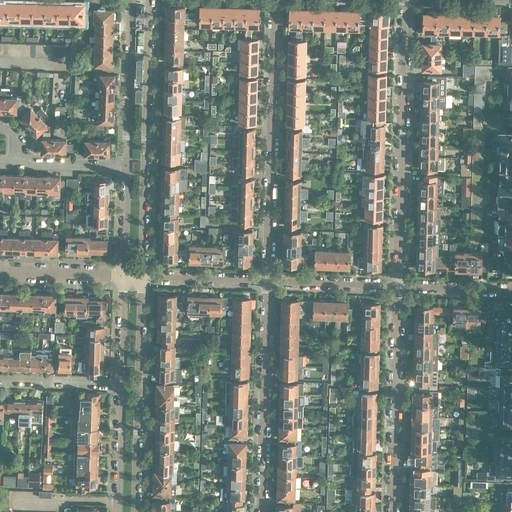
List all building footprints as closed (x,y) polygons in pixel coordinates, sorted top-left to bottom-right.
[(0,20),(8,20),(9,3),(5,3),(5,1),(0,1),(0,20)] [(21,21),(21,3),(17,3),(17,2),(10,2),(10,3),(9,3),(8,20),(21,21)] [(33,21),(34,3),(29,3),(29,2),(22,2),(22,3),(21,3),(21,21),(33,21)] [(46,21),(46,4),(42,4),(42,3),(35,2),(34,3),(33,21),(46,21)] [(83,23),(84,5),(83,5),(83,4),(82,3),(81,2),(80,2),(79,2),(78,2),(77,3),(77,4),(77,5),(71,4),(70,22),(83,23)] [(58,22),(59,4),(54,4),(54,3),(47,3),(47,4),(46,4),(46,21),(58,22)] [(70,22),(71,4),(67,4),(67,3),(59,3),(59,4),(58,22),(70,22)] [(95,9),(95,15),(89,15),(89,6),(90,6),(90,5),(84,5),(83,23),(88,23),(88,21),(96,22),(96,21),(113,22),(113,18),(114,18),(114,17),(114,11),(115,11),(113,11),(113,10),(106,9),(105,9),(105,8),(105,7),(104,7),(104,6),(103,6),(102,6),(101,6),(101,7),(100,7),(99,8),(99,9),(95,9)] [(167,18),(167,17),(184,18),(184,19),(195,19),(195,15),(196,15),(196,13),(185,13),(185,7),(186,7),(181,6),(180,6),(179,5),(178,5),(177,5),(176,6),(175,6),(167,6),(167,8),(165,10),(165,14),(167,16),(167,18)] [(212,26),(213,7),(209,7),(207,6),(204,6),(203,7),(201,7),(201,8),(196,8),(196,13),(196,15),(195,15),(195,19),(195,29),(199,29),(201,29),(201,25),(212,26)] [(224,26),(224,8),(220,7),(219,6),(216,6),(214,7),(213,7),(212,26),(224,26)] [(235,26),(236,8),(232,8),(230,6),(227,6),(226,8),(224,8),(224,26),(235,26)] [(247,26),(247,8),(243,8),(242,7),(239,7),(237,8),(236,8),(235,26),(246,26),(247,26)] [(249,8),(247,8),(247,26),(246,26),(246,31),(245,33),(245,35),(252,35),(252,26),(258,26),(258,28),(258,23),(259,23),(260,22),(260,21),(261,20),(260,20),(260,19),(260,18),(259,18),(259,17),(259,9),(256,8),(255,7),(250,7),(249,8)] [(302,28),(303,10),(301,10),(299,8),(296,8),(295,9),(291,9),(290,18),(290,19),(289,19),(289,20),(288,20),(288,21),(288,22),(289,22),(289,23),(290,24),(290,29),(291,29),(291,27),(297,28),(296,37),(303,37),(303,35),(302,34),(302,28)] [(313,28),(314,10),(312,10),(311,9),(308,8),(306,10),(303,10),(302,28),(313,28)] [(325,28),(325,10),(324,10),(322,9),(319,9),(318,10),(314,10),(313,28),(325,28)] [(336,29),(337,11),(335,11),(334,9),(331,9),(329,10),(325,10),(325,28),(336,29)] [(348,29),(348,11),(346,11),(345,9),(342,9),(340,11),(337,11),(336,29),(348,29)] [(352,11),(348,11),(348,29),(359,30),(359,27),(359,24),(360,18),(359,18),(360,11),(358,11),(356,10),(353,10),(352,11)] [(370,19),(360,18),(359,24),(364,24),(371,24),(387,25),(388,25),(388,23),(390,21),(390,17),(388,15),(388,13),(380,12),(379,12),(379,11),(378,11),(377,10),(376,10),(375,11),(374,12),(369,12),(369,13),(370,13),(370,19)] [(437,32),(438,14),(437,14),(436,14),(435,14),(434,13),(433,12),(432,12),(431,12),(430,12),(429,12),(428,13),(427,14),(424,14),(424,21),(423,22),(423,28),(424,29),(424,32),(431,32),(431,43),(437,44),(437,39),(437,32)] [(450,32),(450,15),(449,15),(449,14),(442,13),(442,14),(438,14),(437,32),(450,32)] [(462,32),(463,15),(461,15),(461,14),(454,14),(454,15),(450,15),(450,32),(462,32)] [(474,33),(475,15),(474,15),(474,14),(466,14),(466,15),(463,15),(462,32),(474,33)] [(487,33),(487,16),(486,16),(486,15),(479,14),(479,15),(475,15),(474,33),(487,33)] [(499,33),(500,21),(500,16),(499,16),(499,15),(491,15),(491,16),(487,16),(487,33),(499,33)] [(184,22),(184,19),(184,18),(167,17),(167,18),(167,22),(166,23),(166,26),(167,27),(167,28),(184,29),(184,22)] [(113,26),(113,22),(96,21),(96,22),(96,32),(113,33),(113,31),(114,30),(114,27),(113,26)] [(511,21),(500,21),(499,33),(499,41),(499,63),(511,63),(511,43),(511,42),(511,21)] [(387,29),(387,25),(371,24),(371,35),(387,35),(387,34),(388,33),(388,30),(387,29)] [(183,40),(184,29),(167,28),(167,32),(166,34),(166,36),(167,38),(167,39),(183,40)] [(112,37),(113,33),(96,32),(95,43),(112,44),(112,42),(113,41),(113,38),(112,37)] [(387,40),(387,35),(371,35),(370,46),(387,46),(387,45),(388,44),(388,41),(387,40)] [(183,51),(183,40),(167,39),(167,43),(166,45),(166,47),(167,49),(167,50),(183,51)] [(258,39),(251,39),(245,39),(241,39),(241,50),(258,50),(258,46),(259,45),(259,42),(258,41),(258,39)] [(303,40),(296,40),(290,40),(290,42),(289,43),(289,46),(290,47),(290,51),(305,51),(305,41),(303,41),(303,40)] [(112,48),(112,44),(95,43),(95,54),(112,54),(112,53),(113,52),(113,49),(112,48)] [(437,44),(431,43),(424,43),(424,44),(423,44),(423,52),(424,52),(423,56),(441,57),(441,44),(437,44)] [(63,45),(54,45),(54,56),(63,56),(62,56),(62,45),(63,45)] [(387,51),(387,46),(370,46),(370,57),(386,57),(386,56),(387,55),(387,52),(387,51)] [(183,62),(183,51),(167,50),(167,54),(165,56),(165,58),(166,60),(166,61),(183,62)] [(258,52),(258,50),(241,50),(241,61),(257,61),(257,57),(259,56),(259,53),(258,52)] [(305,63),(305,51),(290,51),(289,53),(288,54),(288,57),(289,58),(289,62),(305,63)] [(112,58),(112,54),(95,54),(94,65),(112,66),(112,64),(113,64),(114,64),(114,63),(115,62),(115,61),(115,60),(114,60),(114,59),(113,59),(113,58),(112,58)] [(440,69),(441,58),(441,57),(423,56),(423,60),(422,60),(422,68),(423,68),(423,69),(440,69)] [(386,62),(386,57),(370,57),(370,68),(386,69),(386,67),(387,66),(387,63),(386,62)] [(257,63),(257,61),(241,61),(241,72),(257,73),(257,68),(258,67),(258,64),(257,63)] [(305,74),(305,63),(289,62),(289,63),(288,65),(288,68),(289,69),(289,73),(305,74)] [(166,77),(166,78),(182,79),(182,78),(183,78),(183,73),(182,73),(182,64),(169,64),(169,67),(166,67),(166,72),(165,73),(165,76),(166,77)] [(485,79),(482,65),(475,65),(475,70),(475,77),(474,82),(480,82),(482,84),(485,82),(485,79)] [(491,79),(491,65),(482,65),(485,79),(491,79)] [(370,74),(369,85),(386,86),(386,84),(387,83),(387,80),(386,79),(386,74),(370,74)] [(101,75),(100,86),(100,87),(115,87),(115,85),(115,75),(101,75)] [(428,81),(423,81),(423,83),(421,83),(421,89),(422,89),(422,94),(439,94),(446,94),(447,76),(428,75),(428,81)] [(181,90),(182,79),(166,78),(166,83),(165,84),(165,87),(166,88),(166,89),(181,90)] [(241,78),(240,89),(257,90),(257,88),(258,87),(258,84),(257,83),(257,79),(241,78)] [(289,89),(288,90),(304,91),(305,91),(305,84),(305,80),(289,79),(289,84),(288,85),(288,88),(289,89)] [(485,91),(482,84),(480,82),(474,82),(474,85),(474,94),(480,95),(481,96),(485,95),(485,91)] [(385,90),(386,86),(369,85),(369,96),(385,97),(385,95),(386,94),(386,91),(385,90)] [(115,89),(115,87),(100,87),(100,98),(114,99),(114,89),(115,89)] [(10,89),(6,89),(5,112),(17,112),(17,111),(17,98),(11,98),(11,90),(10,90),(10,89)] [(185,90),(181,90),(166,89),(165,94),(164,95),(164,98),(165,99),(165,101),(181,101),(185,101),(185,90)] [(256,94),(257,90),(240,89),(240,100),(256,101),(256,99),(257,98),(257,95),(256,94)] [(304,102),(305,91),(304,91),(288,90),(288,95),(287,96),(287,99),(288,100),(288,102),(304,102)] [(446,94),(439,94),(422,94),(422,95),(421,95),(421,102),(422,102),(422,106),(438,107),(446,107),(446,94)] [(484,103),(481,96),(480,95),(474,94),(474,107),(480,107),(481,109),(484,107),(484,103)] [(22,96),(17,96),(17,98),(17,111),(22,117),(31,108),(32,108),(24,99),(25,96),(22,96)] [(385,101),(385,97),(369,96),(368,107),(385,108),(385,106),(386,105),(386,102),(385,101)] [(114,108),(114,99),(100,98),(99,110),(115,110),(115,108),(114,108)] [(256,105),(256,101),(240,100),(240,111),(256,112),(256,110),(257,109),(257,106),(256,105)] [(181,112),(181,101),(165,101),(165,105),(164,106),(164,109),(165,110),(165,112),(167,112),(180,112),(181,112)] [(304,113),(304,102),(288,102),(288,106),(287,107),(287,110),(288,111),(288,113),(304,113)] [(438,119),(438,107),(422,106),(422,108),(421,108),(420,114),(422,114),(422,119),(438,119)] [(385,112),(385,108),(368,107),(368,118),(369,118),(383,119),(385,119),(385,117),(386,116),(386,113),(385,112)] [(484,116),(481,109),(480,107),(474,107),(473,125),(483,125),(480,121),(484,120),(484,116)] [(29,126),(45,112),(41,108),(36,113),(31,108),(22,117),(21,117),(29,126)] [(114,112),(115,110),(99,110),(99,122),(113,123),(114,112)] [(256,116),(256,112),(240,111),(239,122),(256,123),(256,121),(257,120),(257,117),(256,116)] [(47,125),(43,120),(48,116),(45,112),(29,126),(37,135),(47,125)] [(309,113),(304,113),(288,113),(288,117),(287,118),(287,121),(288,122),(288,124),(302,124),(301,127),(312,128),(312,124),(309,123),(309,113)] [(187,118),(179,117),(167,117),(165,117),(165,118),(164,119),(164,122),(165,123),(164,128),(181,128),(186,128),(187,118)] [(363,118),(362,135),(384,136),(384,131),(385,130),(385,127),(384,126),(385,124),(382,124),(383,119),(369,118),(363,118)] [(438,132),(438,119),(422,119),(422,121),(420,120),(420,127),(421,127),(421,131),(438,132)] [(219,124),(208,124),(208,129),(208,139),(217,139),(217,135),(214,135),(215,131),(219,131),(219,124)] [(480,130),(483,125),(473,125),(473,144),(478,145),(480,142),(480,136),(484,132),(480,130)] [(311,132),(312,128),(301,127),(301,130),(287,130),(287,141),(309,142),(309,137),(302,137),(302,132),(311,132)] [(180,139),(181,128),(164,128),(164,129),(163,130),(163,133),(164,134),(164,139),(180,139)] [(255,129),(240,128),(240,135),(233,135),(233,139),(255,140),(255,129)] [(511,130),(510,132),(505,132),(505,128),(501,128),(500,144),(500,145),(511,144),(511,130)] [(437,144),(438,132),(421,131),(421,133),(420,133),(420,139),(421,139),(421,144),(437,144)] [(384,137),(384,136),(362,135),(362,146),(364,146),(384,147),(384,142),(385,141),(385,138),(384,137)] [(54,153),(54,139),(42,139),(42,153),(54,153)] [(63,140),(54,139),(54,153),(73,154),(74,144),(66,144),(66,140),(63,140)] [(180,150),(180,139),(164,139),(164,140),(163,141),(163,144),(164,145),(164,150),(180,150)] [(255,151),(255,140),(233,139),(233,144),(240,144),(239,151),(255,151)] [(97,155),(98,141),(86,140),(86,150),(78,150),(78,154),(97,155)] [(110,141),(106,141),(98,141),(97,155),(109,155),(110,141)] [(309,147),(309,142),(287,141),(287,152),(302,153),(302,146),(309,147)] [(483,144),(480,142),(478,145),(473,144),(472,157),(478,157),(479,155),(483,148),(483,144)] [(437,156),(437,144),(421,144),(421,145),(420,145),(419,151),(421,151),(421,156),(437,157),(437,156)] [(511,144),(500,145),(500,144),(495,144),(495,147),(500,147),(500,157),(511,157),(511,144)] [(384,148),(384,147),(364,146),(363,157),(384,158),(384,153),(385,152),(385,149),(384,148)] [(181,163),(184,163),(184,151),(180,151),(180,150),(164,150),(164,151),(163,152),(163,155),(164,156),(164,161),(181,161),(181,163)] [(207,165),(207,151),(203,151),(202,160),(195,159),(194,164),(207,165)] [(255,162),(255,151),(239,151),(239,157),(233,157),(232,162),(255,162)] [(302,159),(302,153),(287,152),(287,163),(309,164),(309,159),(302,159)] [(483,157),(479,155),(478,157),(472,157),(472,169),(478,169),(479,167),(483,160),(483,157)] [(444,156),(437,156),(437,157),(421,156),(421,158),(419,158),(419,164),(420,164),(420,169),(436,169),(444,169),(444,156)] [(384,158),(363,157),(362,157),(362,168),(383,169),(383,164),(384,163),(385,160),(384,159),(384,158)] [(471,175),(471,157),(467,157),(467,163),(461,163),(461,175),(471,175)] [(511,157),(500,157),(495,157),(495,160),(500,159),(500,169),(500,170),(511,170),(511,157)] [(254,173),(255,162),(232,162),(232,166),(239,166),(239,173),(254,173)] [(308,169),(309,164),(287,163),(286,175),(301,175),(301,168),(308,169)] [(206,179),(207,165),(194,164),(194,172),(202,172),(202,179),(206,179)] [(163,177),(163,178),(179,178),(179,167),(164,167),(163,167),(163,172),(162,173),(162,176),(163,177)] [(483,169),(479,167),(478,169),(472,169),(472,182),(477,182),(478,180),(482,173),(483,169)] [(511,170),(500,170),(500,169),(495,169),(495,172),(500,173),(500,182),(511,182),(511,170)] [(367,174),(367,185),(383,186),(383,184),(384,183),(384,180),(383,179),(383,174),(382,174),(382,175),(367,174)] [(15,190),(15,175),(4,175),(3,197),(8,198),(8,190),(15,190)] [(26,199),(26,175),(15,175),(15,190),(20,190),(20,198),(26,199)] [(37,191),(38,176),(26,175),(26,199),(31,199),(31,191),(37,191)] [(48,199),(49,176),(38,176),(37,191),(42,191),(42,199),(48,199)] [(60,177),(49,176),(48,199),(53,199),(54,192),(60,192),(60,177)] [(420,193),(436,194),(443,194),(444,176),(430,176),(430,181),(420,181),(420,185),(419,185),(418,191),(420,191),(420,193)] [(179,189),(179,178),(163,178),(163,183),(162,184),(162,187),(163,188),(163,189),(179,189)] [(92,187),(88,187),(88,191),(92,191),(108,192),(109,181),(108,180),(108,179),(103,179),(103,180),(93,180),(92,187)] [(254,179),(239,179),(239,185),(231,185),(231,190),(254,190),(254,179)] [(482,182),(478,180),(477,182),(472,182),(471,194),(477,194),(478,192),(482,185),(482,182)] [(300,188),(300,181),(286,181),(286,192),(308,192),(308,188),(300,188)] [(511,182),(500,182),(499,201),(511,201),(511,182)] [(383,190),(383,186),(367,185),(366,196),(383,197),(383,195),(384,194),(384,191),(383,190)] [(179,201),(179,189),(163,189),(163,194),(162,195),(162,197),(163,199),(162,200),(179,201)] [(253,202),(254,190),(231,190),(231,194),(239,194),(239,201),(253,202)] [(108,193),(108,192),(92,191),(88,191),(86,191),(86,202),(87,202),(108,203),(108,198),(109,197),(109,194),(108,193)] [(308,198),(308,192),(286,192),(285,203),(300,203),(306,204),(306,198),(308,198)] [(482,194),(478,192),(477,194),(471,194),(471,207),(477,207),(478,205),(482,198),(482,194)] [(436,206),(436,194),(420,193),(420,198),(418,198),(418,204),(419,204),(419,206),(436,206)] [(470,208),(470,196),(462,195),(461,208),(470,208)] [(382,201),(383,197),(366,196),(366,207),(382,208),(382,206),(383,205),(383,202),(382,201)] [(185,201),(179,201),(162,200),(162,204),(161,206),(161,208),(162,210),(162,211),(164,211),(176,211),(177,210),(178,210),(179,205),(184,206),(185,201)] [(253,213),(253,202),(239,201),(238,207),(231,207),(231,212),(253,213)] [(511,201),(499,201),(499,219),(511,219),(511,201)] [(108,207),(108,203),(87,202),(87,213),(108,214),(108,212),(109,211),(109,208),(108,207)] [(299,209),(300,203),(285,203),(285,214),(307,215),(307,210),(299,209)] [(482,207),(478,205),(477,207),(471,207),(471,219),(477,219),(478,217),(482,210),(482,207)] [(441,206),(436,206),(419,206),(419,210),(418,210),(418,216),(419,216),(419,218),(440,219),(441,206)] [(382,212),(382,208),(366,207),(366,218),(366,219),(380,219),(382,219),(382,217),(383,216),(383,213),(382,212)] [(176,217),(176,211),(164,211),(164,216),(162,216),(162,218),(161,219),(161,222),(162,223),(162,227),(178,228),(178,217),(176,217)] [(253,224),(253,213),(231,212),(231,216),(238,216),(238,223),(253,224)] [(107,225),(108,214),(87,213),(86,224),(91,224),(99,225),(102,225),(102,226),(106,226),(107,225)] [(307,220),(307,215),(285,214),(285,225),(299,225),(299,219),(307,220)] [(481,219),(478,217),(477,219),(471,219),(470,231),(476,231),(478,227),(481,223),(481,219)] [(440,231),(440,219),(419,218),(419,223),(418,223),(417,229),(419,229),(419,231),(435,231),(440,231)] [(382,224),(380,224),(380,219),(366,219),(361,219),(361,226),(366,226),(366,235),(382,236),(382,231),(383,230),(383,227),(382,226),(382,224)] [(511,219),(499,219),(498,229),(493,229),(493,233),(498,232),(511,232),(511,219)] [(99,225),(91,224),(90,230),(89,230),(95,231),(95,237),(90,237),(89,251),(100,251),(100,252),(106,252),(106,251),(107,251),(107,250),(108,250),(108,234),(99,233),(99,225)] [(178,239),(178,228),(162,227),(162,229),(161,230),(161,233),(162,234),(161,238),(178,239)] [(484,230),(478,227),(476,231),(470,231),(470,236),(470,240),(470,241),(474,241),(481,241),(481,235),(484,230)] [(13,251),(14,237),(8,237),(8,230),(3,230),(2,251),(13,251)] [(24,252),(25,230),(19,230),(19,237),(14,237),(13,251),(24,252)] [(36,252),(36,238),(30,238),(30,231),(25,230),(24,252),(36,252)] [(236,230),(236,234),(236,241),(252,242),(253,237),(254,236),(254,233),(253,232),(253,231),(236,230)] [(47,253),(47,231),(41,231),(40,238),(36,238),(36,252),(47,253)] [(52,231),(47,231),(47,253),(58,253),(58,245),(59,244),(59,241),(58,240),(58,238),(62,239),(62,232),(57,232),(57,239),(52,239),(52,231)] [(434,244),(435,231),(419,231),(419,235),(417,235),(417,241),(418,241),(418,243),(434,244)] [(285,239),(284,243),(301,243),(301,232),(285,232),(285,233),(284,235),(284,237),(285,239)] [(511,232),(498,232),(498,242),(493,242),(493,245),(498,245),(511,245),(511,232)] [(382,237),(382,236),(366,235),(365,246),(381,247),(381,242),(382,241),(382,238),(382,237)] [(78,253),(79,237),(67,236),(67,252),(69,252),(70,253),(73,253),(74,252),(78,253)] [(89,251),(90,237),(79,237),(78,253),(82,253),(84,254),(86,254),(88,253),(89,253),(89,251)] [(177,250),(178,239),(161,238),(161,240),(160,241),(160,244),(161,245),(161,250),(177,250)] [(252,243),(252,242),(236,241),(236,252),(252,252),(252,248),(253,247),(253,244),(252,243)] [(224,245),(228,246),(228,242),(222,242),(222,247),(212,246),(212,263),(213,263),(214,264),(217,264),(218,263),(223,263),(223,261),(224,245)] [(300,254),(301,243),(284,243),(284,244),(283,245),(283,248),(284,250),(284,254),(300,254)] [(434,256),(434,244),(418,243),(418,248),(417,248),(417,254),(418,254),(418,256),(434,256)] [(252,254),(252,252),(236,252),(230,251),(230,246),(228,246),(224,245),(223,261),(236,261),(236,263),(245,264),(245,265),(251,265),(251,264),(252,264),(252,262),(254,262),(255,261),(256,255),(255,254),(252,254)] [(511,245),(498,245),(498,255),(493,254),(493,257),(511,257),(511,245)] [(201,246),(190,246),(190,249),(190,255),(190,262),(191,262),(193,263),(195,263),(197,262),(201,262),(201,246)] [(212,263),(212,246),(201,246),(201,262),(202,262),(203,263),(206,263),(208,262),(212,263)] [(381,248),(381,247),(365,246),(365,257),(381,258),(381,253),(382,252),(382,249),(381,248)] [(177,256),(177,255),(177,250),(161,250),(161,261),(162,261),(162,262),(166,262),(166,261),(177,261),(177,260),(178,260),(178,256),(177,256)] [(327,267),(327,250),(316,250),(316,252),(316,265),(316,266),(320,267),(321,268),(324,268),(325,267),(327,267)] [(338,267),(338,251),(327,250),(327,267),(331,267),(332,268),(335,268),(336,267),(338,267)] [(349,268),(349,261),(349,256),(349,251),(338,251),(338,267),(342,267),(343,268),(346,269),(347,268),(349,268)] [(316,252),(312,252),(310,252),(307,255),(307,264),(316,265),(316,252)] [(468,270),(469,254),(456,253),(455,263),(450,263),(450,270),(458,270),(458,271),(464,271),(464,270),(468,270)] [(307,264),(307,255),(300,254),(284,254),(284,256),(283,255),(283,263),(284,263),(284,265),(285,265),(285,266),(291,266),(291,265),(300,266),(300,264),(307,264)] [(488,270),(488,266),(488,257),(482,257),(482,254),(469,254),(468,270),(473,270),(473,272),(479,272),(479,271),(481,271),(481,270),(488,270)] [(434,262),(434,256),(418,256),(418,260),(417,260),(416,266),(418,266),(418,268),(426,269),(426,270),(433,270),(433,269),(447,269),(447,263),(447,259),(443,258),(443,262),(434,262)] [(381,269),(381,258),(365,257),(359,257),(359,267),(365,268),(364,268),(375,269),(375,270),(380,270),(380,269),(381,269)] [(511,257),(493,257),(493,259),(498,259),(498,271),(498,272),(507,272),(507,271),(511,271),(511,257)] [(11,307),(12,293),(0,293),(0,307),(0,317),(5,317),(5,315),(5,307),(11,307)] [(22,316),(23,294),(12,293),(11,307),(16,308),(16,316),(22,316)] [(160,295),(160,306),(184,306),(184,307),(188,308),(188,302),(176,302),(176,301),(177,301),(178,296),(176,296),(176,295),(165,295),(166,293),(161,293),(161,295),(160,295)] [(34,308),(34,294),(23,294),(22,316),(27,316),(27,308),(34,308)] [(45,316),(45,294),(34,294),(34,308),(39,308),(39,316),(45,316)] [(56,295),(45,294),(45,316),(50,317),(50,309),(56,309),(56,308),(57,307),(57,304),(56,303),(56,295)] [(76,313),(77,297),(73,296),(71,295),(69,295),(67,296),(66,296),(65,312),(76,313)] [(198,312),(199,296),(196,296),(194,295),(192,295),(190,296),(189,296),(188,302),(188,308),(188,310),(188,312),(198,312)] [(210,313),(210,296),(206,296),(205,295),(203,295),(201,296),(199,296),(198,312),(210,313)] [(88,311),(88,299),(88,297),(86,297),(85,296),(82,296),(81,297),(77,297),(76,313),(87,313),(87,311),(88,311)] [(221,310),(221,308),(221,297),(217,297),(216,296),(213,296),(212,297),(210,296),(210,313),(221,313),(221,310)] [(107,301),(105,301),(105,297),(99,297),(99,299),(88,299),(88,313),(94,313),(94,311),(98,311),(98,317),(105,317),(105,310),(107,310),(107,301)] [(222,297),(221,297),(221,308),(234,309),(251,309),(251,308),(252,308),(252,300),(251,300),(251,298),(250,298),(250,297),(244,297),(244,298),(235,297),(235,298),(222,297)] [(309,311),(309,301),(299,301),(299,300),(290,299),(290,298),(284,298),(284,299),(283,299),(283,301),(282,301),(282,309),(283,309),(283,310),(309,311)] [(325,317),(326,301),(324,301),(323,300),(320,300),(319,301),(315,300),(315,301),(309,301),(309,311),(308,312),(314,313),(314,316),(325,317)] [(336,317),(337,301),(335,301),(334,300),(331,300),(330,301),(326,301),(325,317),(336,317)] [(341,301),(337,301),(336,317),(347,318),(348,314),(348,308),(348,302),(347,302),(345,301),(343,300),(341,301)] [(363,308),(363,313),(379,314),(380,303),(379,303),(379,301),(374,301),(374,303),(364,302),(364,303),(362,303),(362,308),(363,308)] [(175,317),(176,310),(188,310),(188,308),(184,307),(184,306),(160,306),(159,310),(158,311),(158,314),(159,315),(159,317),(175,317)] [(416,315),(416,319),(437,319),(437,313),(445,314),(445,307),(417,306),(417,309),(415,308),(415,315),(416,315)] [(466,325),(467,308),(463,308),(463,307),(457,306),(457,308),(448,307),(448,323),(454,323),(454,324),(466,325)] [(472,308),(467,308),(466,325),(479,325),(479,322),(485,322),(486,312),(480,311),(480,309),(478,309),(478,307),(472,307),(472,308)] [(250,313),(251,309),(234,309),(233,320),(250,320),(250,319),(251,317),(251,315),(250,313)] [(489,324),(499,324),(511,324),(511,310),(507,311),(507,309),(494,309),(494,310),(488,310),(488,312),(490,312),(489,324)] [(299,312),(308,312),(309,311),(283,310),(282,315),(281,316),(281,319),(282,320),(282,321),(298,322),(299,312)] [(379,318),(379,314),(363,313),(363,325),(379,325),(379,324),(380,322),(380,320),(379,318)] [(175,328),(175,317),(159,317),(159,321),(158,322),(158,325),(159,326),(159,328),(175,328)] [(437,320),(437,319),(416,319),(416,321),(415,321),(415,327),(416,327),(416,332),(433,332),(434,332),(434,320),(437,320)] [(96,326),(97,321),(89,320),(89,326),(88,326),(88,337),(104,337),(104,326),(103,326),(103,325),(98,325),(98,326),(96,326)] [(250,324),(250,320),(233,320),(233,331),(250,331),(250,330),(251,329),(251,326),(250,324)] [(298,333),(298,322),(282,321),(282,326),(281,327),(281,330),(282,331),(282,332),(298,333)] [(55,322),(55,327),(55,332),(64,332),(65,322),(55,322)] [(511,324),(499,324),(499,327),(496,327),(496,336),(511,336),(511,324)] [(379,329),(379,325),(363,325),(362,336),(379,336),(379,335),(380,333),(380,330),(379,329)] [(175,337),(175,328),(159,328),(159,332),(158,333),(158,336),(159,337),(159,339),(161,339),(161,345),(173,345),(197,346),(198,343),(202,343),(202,338),(198,337),(198,338),(175,337)] [(250,336),(250,331),(233,331),(233,342),(250,342),(250,341),(251,340),(251,337),(250,336)] [(298,344),(298,333),(282,332),(282,337),(281,338),(281,341),(282,342),(282,343),(298,344)] [(432,344),(433,332),(416,332),(416,333),(415,333),(414,340),(416,340),(416,344),(432,344)] [(379,340),(379,336),(362,336),(362,347),(376,347),(379,347),(379,346),(380,344),(380,341),(379,340)] [(511,336),(496,336),(495,350),(511,349),(511,336)] [(104,342),(104,337),(88,337),(87,348),(104,349),(104,347),(105,346),(105,343),(104,342)] [(250,346),(250,342),(233,342),(232,353),(249,353),(249,352),(250,351),(250,348),(250,346)] [(298,355),(298,344),(282,343),(282,348),(281,349),(280,352),(281,353),(281,354),(298,355)] [(173,345),(161,345),(159,344),(158,346),(157,347),(157,350),(158,351),(158,356),(174,356),(174,346),(173,346),(173,345)] [(438,345),(432,344),(416,344),(416,346),(414,346),(414,352),(415,352),(415,356),(432,357),(438,357),(438,345)] [(0,368),(9,369),(10,349),(0,348),(0,368)] [(104,350),(104,349),(87,348),(87,359),(103,360),(103,355),(104,354),(105,351),(104,350)] [(20,370),(21,350),(10,349),(9,369),(20,370)] [(511,349),(495,350),(495,358),(498,358),(498,362),(511,362),(511,349)] [(31,370),(32,350),(21,350),(20,370),(31,370)] [(42,370),(43,350),(32,350),(31,370),(42,370)] [(53,371),(54,351),(43,350),(42,370),(53,371)] [(376,353),(362,352),(358,352),(357,363),(361,363),(378,364),(378,360),(379,358),(379,356),(378,354),(378,353),(376,353)] [(71,363),(71,359),(71,354),(60,353),(59,369),(61,369),(62,370),(65,370),(66,370),(71,370),(71,363)] [(249,357),(249,353),(232,353),(232,364),(249,364),(249,363),(250,361),(250,359),(249,357)] [(303,355),(298,355),(281,354),(281,359),(280,360),(280,363),(281,364),(281,365),(303,366),(303,355)] [(180,356),(174,356),(158,356),(158,357),(157,358),(157,361),(158,362),(158,367),(174,367),(180,367),(180,356)] [(438,357),(432,357),(415,356),(415,358),(414,358),(414,365),(415,365),(415,369),(438,370),(438,357)] [(103,371),(103,360),(87,359),(87,363),(87,370),(91,370),(91,374),(97,375),(97,371),(97,372),(102,372),(102,371),(103,371)] [(484,360),(484,368),(495,369),(495,360),(484,360)] [(378,365),(378,364),(361,363),(361,374),(378,375),(378,370),(379,369),(379,366),(378,365)] [(249,367),(249,364),(232,364),(232,374),(249,375),(249,372),(250,371),(250,368),(249,367)] [(302,377),(303,366),(281,365),(281,370),(280,371),(280,374),(281,375),(281,376),(284,377),(284,378),(295,378),(295,377),(302,377)] [(173,378),(174,367),(158,367),(158,368),(157,369),(157,372),(158,373),(158,378),(173,378)] [(468,367),(467,378),(479,379),(479,367),(468,367)] [(437,388),(438,370),(415,369),(415,371),(414,371),(413,377),(415,377),(415,382),(420,382),(419,388),(437,388)] [(378,376),(378,375),(361,374),(360,385),(377,386),(378,381),(379,380),(379,377),(378,376)] [(511,374),(499,374),(499,387),(511,387),(511,374)] [(248,381),(230,381),(226,381),(226,392),(247,393),(247,389),(248,389),(248,388),(249,387),(250,384),(249,383),(248,383),(248,381)] [(281,390),(281,393),(297,394),(303,394),(304,383),(282,382),(282,384),(281,384),(280,385),(279,388),(280,389),(280,390),(281,390)] [(157,391),(157,395),(177,396),(179,394),(180,387),(178,384),(157,384),(157,386),(156,387),(156,390),(157,391)] [(344,395),(344,388),(330,387),(329,402),(334,402),(337,402),(337,394),(344,395)] [(511,387),(499,387),(499,399),(511,399),(511,387)] [(413,405),(414,405),(432,405),(437,405),(437,399),(438,399),(438,391),(419,390),(419,393),(414,393),(414,397),(413,397),(413,405)] [(247,397),(247,393),(226,392),(226,403),(247,404),(247,402),(248,401),(248,398),(247,397)] [(360,396),(360,403),(376,403),(376,402),(377,402),(378,401),(378,398),(377,397),(377,396),(376,396),(376,392),(360,392),(360,393),(356,393),(356,396),(360,396)] [(83,393),(80,393),(78,393),(78,398),(79,398),(79,405),(81,405),(81,407),(100,407),(100,397),(96,397),(88,396),(88,397),(83,396),(83,393)] [(303,394),(297,394),(281,393),(281,398),(280,399),(280,402),(281,403),(281,404),(303,405),(304,405),(305,394),(303,394)] [(58,406),(59,396),(49,395),(47,395),(46,405),(58,406)] [(177,401),(177,396),(157,395),(157,399),(156,401),(156,403),(157,405),(157,406),(158,406),(174,407),(180,407),(180,401),(177,401)] [(19,417),(20,400),(8,399),(8,402),(4,402),(4,411),(8,411),(13,411),(13,417),(19,417)] [(511,399),(499,399),(499,412),(511,412),(511,399)] [(19,424),(31,424),(32,400),(20,400),(19,417),(19,424)] [(43,424),(43,400),(32,400),(31,424),(43,424)] [(376,408),(376,403),(360,403),(354,402),(354,414),(376,414),(376,413),(377,412),(377,409),(376,408)] [(247,408),(247,404),(226,403),(226,414),(230,414),(247,415),(247,413),(248,412),(248,409),(247,408)] [(303,416),(303,405),(281,404),(281,409),(280,410),(280,413),(281,414),(281,416),(297,416),(303,416)] [(54,415),(58,415),(58,406),(46,405),(46,415),(54,415)] [(437,405),(432,405),(414,405),(414,409),(413,408),(413,416),(414,416),(432,417),(437,417),(437,405)] [(180,407),(174,407),(158,406),(158,411),(157,412),(157,414),(158,416),(158,417),(174,418),(178,418),(179,418),(180,407)] [(327,417),(328,406),(324,406),(323,413),(320,412),(319,417),(322,417),(327,417)] [(99,417),(100,407),(81,407),(81,412),(74,412),(74,416),(76,416),(82,417),(99,417)] [(511,412),(499,412),(495,412),(495,417),(499,417),(498,425),(511,424),(511,412)] [(247,419),(247,415),(230,414),(229,425),(246,426),(246,424),(247,423),(248,420),(247,419)] [(376,415),(376,414),(354,414),(353,425),(359,425),(375,425),(375,421),(377,420),(377,417),(376,415)] [(99,428),(99,417),(82,417),(76,416),(75,427),(85,427),(99,428)] [(296,427),(297,416),(281,416),(281,420),(280,421),(280,424),(280,425),(280,427),(296,427)] [(431,428),(432,417),(414,416),(414,420),(413,420),(412,427),(413,428),(431,428)] [(178,418),(174,418),(158,417),(158,421),(157,423),(157,425),(158,427),(158,428),(174,429),(174,422),(178,422),(178,418)] [(478,419),(466,418),(466,429),(477,429),(478,419)] [(246,430),(246,426),(229,425),(229,436),(244,437),(246,437),(246,435),(247,434),(247,431),(246,430)] [(375,426),(375,425),(359,425),(353,425),(353,436),(375,436),(375,432),(376,431),(376,428),(375,426)] [(99,428),(85,427),(75,427),(75,440),(83,440),(100,440),(99,440),(99,428)] [(296,438),(296,427),(280,427),(280,431),(279,432),(279,435),(280,436),(280,438),(283,438),(283,443),(296,444),(296,441),(296,438)] [(179,429),(174,429),(158,428),(158,432),(157,434),(156,436),(157,438),(157,439),(173,439),(179,440),(179,429)] [(431,440),(431,428),(413,428),(413,431),(412,431),(412,439),(413,439),(431,440)] [(477,438),(477,429),(466,429),(466,438),(477,438)] [(246,443),(243,443),(244,437),(229,436),(229,453),(246,454),(246,449),(247,448),(247,445),(246,444),(246,443)] [(375,437),(375,436),(353,436),(353,450),(359,450),(359,453),(372,453),(372,447),(375,447),(375,443),(376,443),(377,442),(377,439),(376,437),(375,437)] [(511,436),(495,436),(494,449),(511,449),(511,436)] [(173,450),(173,439),(157,439),(157,443),(156,445),(156,447),(157,449),(157,450),(173,450)] [(437,440),(431,440),(413,439),(413,443),(412,443),(412,450),(413,450),(413,451),(431,451),(437,451),(437,440)] [(99,453),(100,448),(100,440),(83,440),(82,452),(82,453),(99,453)] [(302,441),(296,441),(296,444),(283,443),(280,443),(280,445),(279,446),(279,449),(280,450),(280,454),(295,455),(302,455),(302,441)] [(511,449),(494,449),(494,462),(511,462),(511,449)] [(173,461),(173,450),(157,450),(157,454),(156,455),(156,458),(157,460),(157,461),(173,461)] [(376,453),(372,453),(359,453),(359,450),(353,450),(353,460),(354,460),(353,464),(359,464),(375,464),(375,460),(376,459),(377,456),(376,455),(376,453)] [(437,451),(431,451),(413,451),(413,454),(412,454),(411,462),(412,462),(418,462),(418,468),(430,468),(430,467),(436,467),(437,451)] [(98,466),(99,457),(99,453),(82,453),(82,452),(75,452),(74,466),(98,466)] [(246,455),(246,454),(229,453),(229,464),(245,465),(245,461),(246,459),(247,457),(246,455)] [(295,466),(295,455),(280,454),(280,456),(279,457),(279,460),(279,461),(279,465),(295,466)] [(178,462),(178,461),(173,461),(157,461),(157,462),(156,463),(156,466),(157,467),(157,471),(177,472),(177,471),(179,469),(179,465),(178,462)] [(511,462),(494,462),(494,474),(511,474),(511,462)] [(245,466),(245,465),(229,464),(228,475),(245,476),(245,472),(246,470),(246,468),(245,466)] [(375,466),(375,464),(359,464),(359,475),(375,475),(375,471),(376,470),(376,467),(375,466)] [(53,465),(44,465),(44,474),(53,474),(53,465)] [(295,477),(295,466),(279,465),(279,467),(278,468),(278,471),(279,472),(279,476),(295,477)] [(98,476),(98,466),(74,466),(74,476),(77,476),(98,476)] [(325,478),(325,467),(319,467),(319,475),(316,475),(316,477),(325,478)] [(437,485),(437,467),(436,467),(430,467),(430,468),(418,468),(418,473),(412,473),(412,474),(411,474),(411,481),(412,481),(412,484),(430,485),(437,485)] [(177,483),(177,472),(157,471),(157,472),(155,471),(155,473),(154,474),(154,477),(155,478),(155,483),(177,483)] [(18,473),(17,486),(28,487),(28,477),(23,477),(23,473),(18,473)] [(29,473),(29,476),(29,486),(40,487),(41,473),(29,473)] [(17,486),(17,476),(4,475),(4,486),(17,486)] [(245,477),(245,476),(228,475),(228,486),(245,487),(245,482),(246,481),(246,478),(245,477)] [(375,477),(375,475),(359,475),(359,486),(371,486),(375,487),(375,482),(376,481),(376,478),(375,477)] [(97,487),(98,476),(77,476),(76,490),(88,490),(89,487),(97,487)] [(294,488),(295,477),(279,476),(279,478),(278,479),(278,482),(279,483),(279,487),(294,488)] [(176,497),(177,483),(155,483),(155,487),(154,488),(153,491),(154,492),(154,494),(157,494),(170,494),(170,497),(176,497)] [(429,496),(430,485),(412,484),(412,485),(411,485),(411,492),(412,492),(411,496),(429,496)] [(245,491),(245,487),(228,486),(224,486),(223,501),(229,501),(229,498),(242,498),(244,498),(244,497),(245,497),(245,496),(246,495),(247,492),(246,491),(245,491)] [(375,492),(371,492),(371,486),(359,486),(359,490),(352,490),(352,503),(374,503),(374,499),(375,498),(375,495),(375,494),(375,492)] [(294,499),(294,488),(279,487),(279,491),(278,491),(278,492),(277,493),(277,496),(277,497),(278,497),(278,499),(281,499),(281,505),(293,505),(293,502),(293,499),(294,499)] [(502,503),(507,503),(511,502),(511,489),(507,490),(507,488),(502,488),(502,503)] [(175,511),(176,500),(175,500),(175,498),(170,498),(170,497),(170,494),(157,494),(157,500),(154,500),(154,502),(153,503),(153,506),(154,507),(154,511),(170,511),(169,511),(175,511)] [(435,497),(429,496),(411,496),(411,497),(410,497),(410,504),(411,504),(411,507),(429,508),(435,508),(435,497)] [(245,504),(242,504),(242,498),(229,498),(229,501),(228,511),(245,511),(246,510),(246,507),(245,506),(245,504)] [(299,511),(300,502),(293,502),(293,505),(281,505),(277,505),(277,507),(276,508),(276,511),(277,511),(299,511)] [(374,505),(374,503),(352,503),(350,503),(350,511),(374,511),(374,510),(375,509),(375,506),(374,505)]
